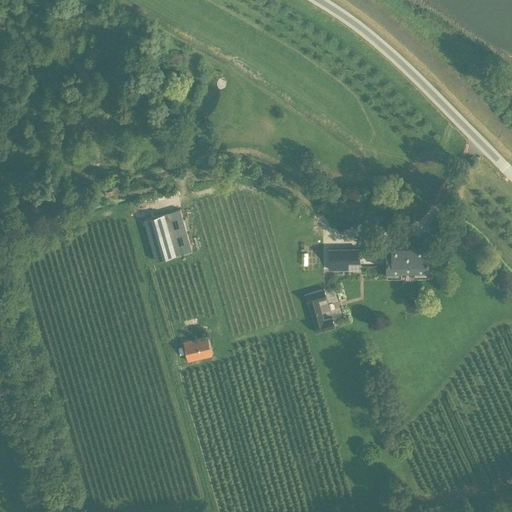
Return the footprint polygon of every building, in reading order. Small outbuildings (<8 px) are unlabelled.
[(156,260),(192,250),(180,209),(144,219),(156,260)] [(402,268),(414,268),(414,276),(428,276),(428,268),(429,268),(428,244),(387,245),(388,269),(387,269),(388,276),(402,276),(402,268)] [(360,262),(360,249),(354,249),(330,249),(330,270),(349,270),(349,262),(360,262)] [(305,293),(308,303),(318,300),(327,298),(324,288),(305,293)] [(318,300),(308,303),(313,322),(324,319),(318,300)] [(335,326),(332,317),(324,319),(313,322),(316,332),(335,326)] [(188,360),(212,354),(208,335),(184,341),(188,360)]
